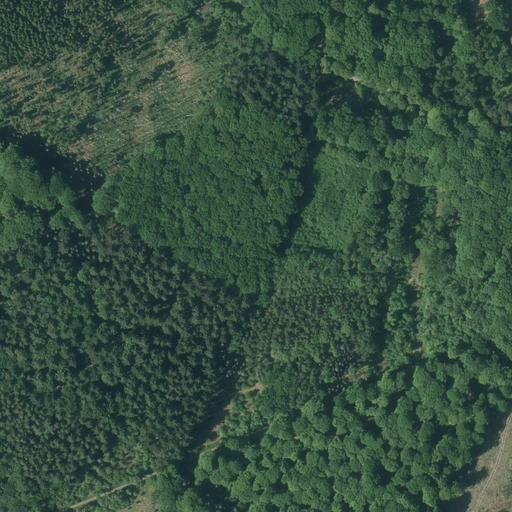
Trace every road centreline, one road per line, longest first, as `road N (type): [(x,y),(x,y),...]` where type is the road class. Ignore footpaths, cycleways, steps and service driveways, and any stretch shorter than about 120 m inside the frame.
road 1 (track): [(511,325),(175,465)]
road 2 (track): [(308,136),(181,453)]
road 3 (residential): [(511,142),(451,104),(339,72),(238,0)]
road 4 (track): [(92,198),(247,296)]
road 5 (track): [(321,0),(308,136)]
road 6 (track): [(175,465),(61,511)]
